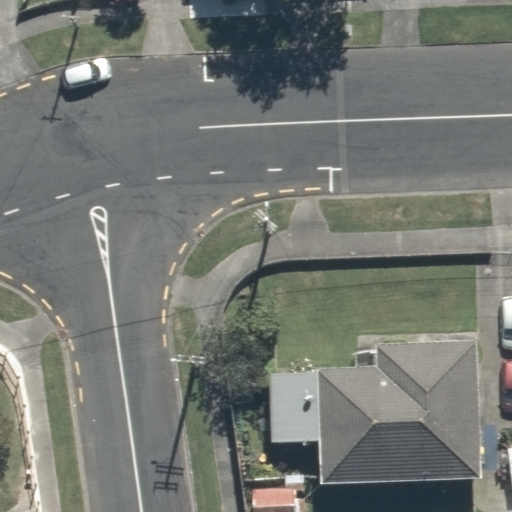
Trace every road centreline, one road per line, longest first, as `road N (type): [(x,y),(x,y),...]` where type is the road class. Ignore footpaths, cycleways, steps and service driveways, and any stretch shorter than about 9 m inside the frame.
road 1 (residential): [(90,135),(511,118)]
road 2 (residential): [(90,135),(142,511)]
